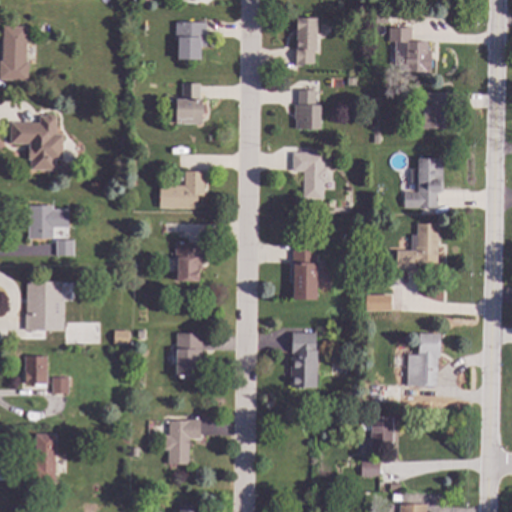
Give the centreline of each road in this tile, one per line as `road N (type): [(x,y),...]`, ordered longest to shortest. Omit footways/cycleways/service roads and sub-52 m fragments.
road 1 (residential): [(495,0),(487,511)]
road 2 (residential): [(251,0),(243,511)]
